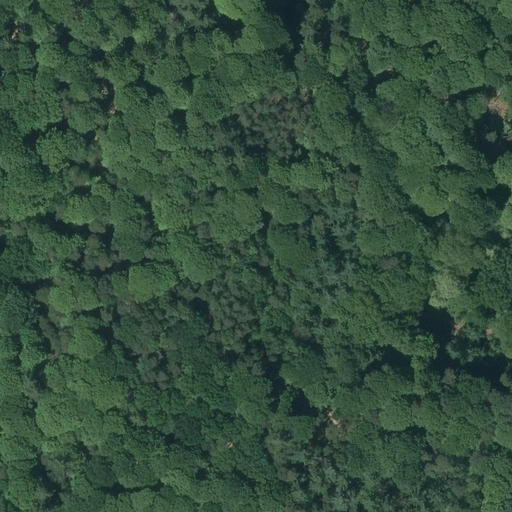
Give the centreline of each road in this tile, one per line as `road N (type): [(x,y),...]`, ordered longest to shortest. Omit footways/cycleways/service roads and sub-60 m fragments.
road 1 (track): [(228,56),(210,203),(177,316),(230,369),(287,389),(332,417),(344,460),(331,511)]
road 2 (track): [(466,84),(300,86),(228,56)]
